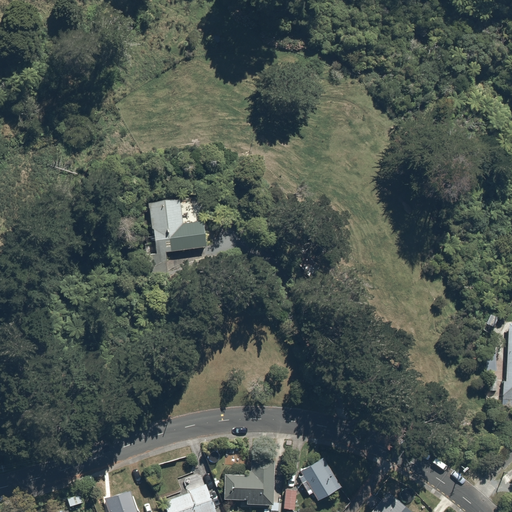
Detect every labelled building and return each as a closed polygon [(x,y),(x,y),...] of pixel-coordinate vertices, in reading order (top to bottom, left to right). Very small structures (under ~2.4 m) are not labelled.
[(203,188),(148,194),(154,249),(209,243),(203,188)] [(498,312),(488,311),(487,323),(497,325),(498,312)] [(489,391),(502,391),(502,399),(496,398),(496,404),(506,404),(511,404),(511,319),(508,319),(505,379),(503,378),(503,376),(490,375),(489,391)] [(220,378),(207,380),(209,400),(222,399),(220,378)] [(202,381),(182,385),(187,408),(206,404),(202,381)] [(223,496),(247,498),(246,501),(263,502),(262,511),(280,511),(281,500),(275,500),(278,450),(253,448),(252,467),(248,467),(248,471),(224,469),(223,496)] [(298,467),(301,472),(297,474),(307,495),(313,492),(316,500),(340,489),(338,485),(345,481),(330,451),(321,455),(318,448),(306,454),(310,461),(298,467)] [(208,511),(217,508),(202,464),(193,468),(195,474),(183,478),(187,490),(167,497),(168,501),(164,502),(167,511),(208,511)] [(300,487),(285,485),(283,507),(298,508),(300,487)] [(418,511),(391,487),(369,511),(418,511)] [(108,511),(142,511),(142,510),(139,511),(132,489),(104,497),(108,511)]
